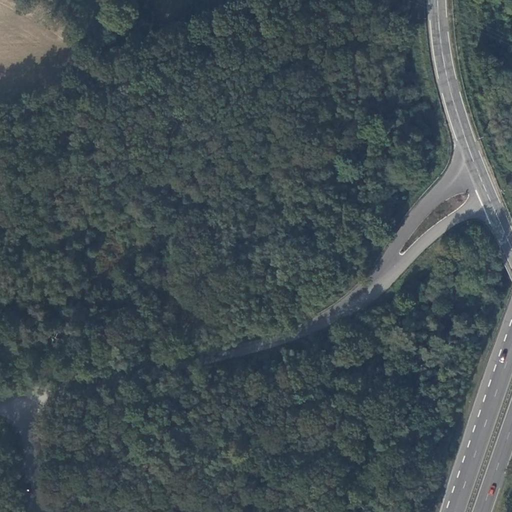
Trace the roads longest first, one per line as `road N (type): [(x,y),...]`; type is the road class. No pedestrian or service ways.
road 1 (unclassified): [(387,268),(315,326),(259,347),(24,397)]
road 2 (track): [(113,85),(333,0)]
road 3 (secondary): [(438,0),(471,157)]
road 4 (unclassified): [(471,157),(415,219),(387,268)]
road 5 (trunk): [(499,390),(457,511)]
road 6 (unclassified): [(387,268),(490,195)]
